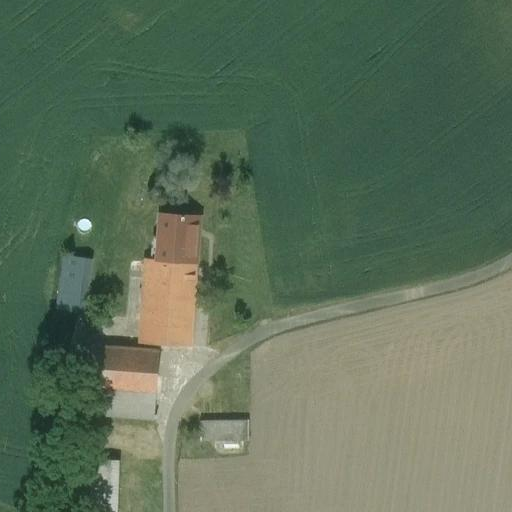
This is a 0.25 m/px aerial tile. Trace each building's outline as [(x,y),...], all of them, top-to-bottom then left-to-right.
[(199,218),(159,214),(155,261),(144,260),(143,280),(195,283),(195,275),(194,275),(197,240),(198,231),(199,218)] [(64,256),(55,310),(83,314),(91,260),(64,256)] [(195,283),(143,280),(139,344),(190,347),(195,283)] [(157,351),(88,347),(84,405),(81,404),(81,408),(84,408),(83,415),(153,419),(156,419),(156,416),(153,416),(157,351)] [(248,421),(199,422),(200,441),(248,441),(248,421)] [(116,511),(118,461),(73,460),(70,511),(116,511)]
